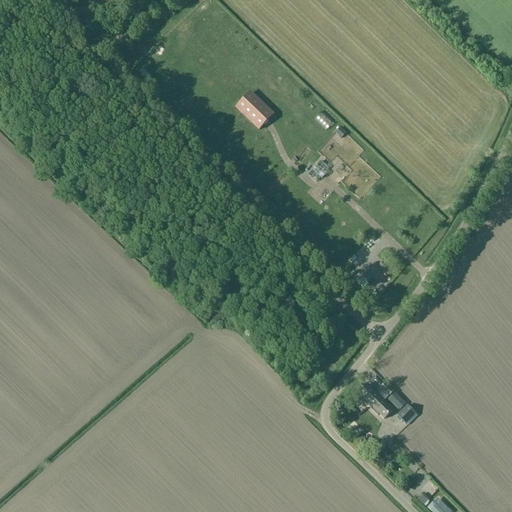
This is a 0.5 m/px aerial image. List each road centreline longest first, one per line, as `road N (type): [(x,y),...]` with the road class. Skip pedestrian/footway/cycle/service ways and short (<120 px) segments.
road 1 (unclassified): [(63,0),(112,86),(381,335)]
road 2 (unclassified): [(511,132),(452,243),(381,335)]
road 3 (unclassified): [(412,511),(324,418),(381,335)]
